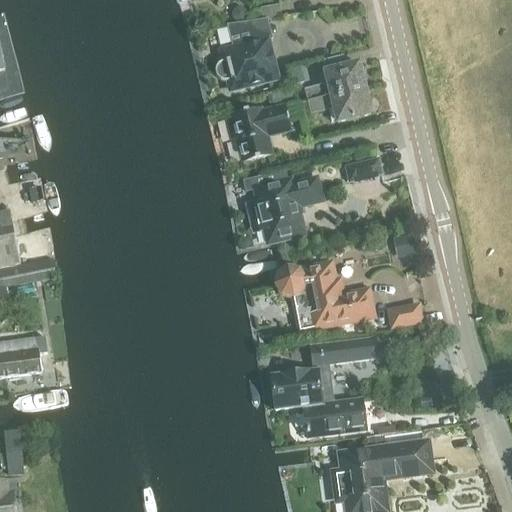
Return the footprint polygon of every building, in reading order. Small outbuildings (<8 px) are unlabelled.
[(237,10),(234,14),(235,20),(240,23),(245,22),(248,17),(247,12),(242,8),(237,10)] [(224,62),(223,63),(218,67),(216,72),(218,78),(222,82),(228,84),(229,83),(232,92),(278,81),(269,42),(253,46),(248,24),(228,26),(234,50),(222,53),(224,62)] [(326,86),(307,91),(310,104),(367,90),(364,78),(367,78),(364,68),(362,68),(361,65),(347,68),(344,57),(325,62),(328,73),(331,85),(326,86)] [(301,68),(291,71),(295,86),(305,84),(301,68)] [(271,95),(273,105),(297,100),(294,89),(271,95)] [(372,101),(370,102),(367,90),(310,104),(313,115),(332,111),(334,122),(339,120),(340,124),(374,115),(373,112),(375,111),(372,101)] [(262,110),(255,111),(232,117),(233,120),(230,121),(235,142),(238,142),(244,165),(273,157),(267,135),(292,129),(287,107),(263,113),(262,110)] [(379,160),(347,168),(351,183),(383,175),(379,160)] [(285,172),(243,182),(246,194),(251,192),(254,205),(252,206),(246,207),(253,235),(255,235),(259,234),(267,232),(270,244),(305,236),(300,216),(305,215),(303,207),(323,202),(317,181),(293,187),(292,182),(288,183),(285,172)] [(6,196),(0,197),(0,271),(21,267),(10,213),(6,196)] [(419,256),(415,235),(394,239),(398,260),(419,256)] [(53,261),(27,266),(30,284),(56,279),(53,261)] [(277,274),(275,287),(282,298),(291,300),(297,333),(374,318),(369,292),(345,297),(342,282),(336,283),(333,265),(296,272),(295,269),(288,267),(277,274)] [(7,289),(0,290),(0,305),(10,303),(7,289)] [(419,308),(391,313),(394,328),(422,322),(419,308)] [(45,339),(38,340),(19,342),(23,377),(41,374),(39,354),(47,352),(46,342),(45,342),(45,339)] [(276,412),(333,405),(329,367),(375,362),(372,341),(312,348),(314,372),(272,377),(276,412)] [(19,342),(2,344),(7,379),(23,377),(19,342)] [(304,432),(306,431),(308,439),(346,435),(345,430),(366,427),(363,401),(333,405),(304,409),(305,417),(303,417),(301,421),(302,428),(304,432)] [(395,428),(378,430),(379,436),(396,434),(395,428)] [(344,502),(349,501),(350,511),(386,511),(383,480),(432,474),(428,444),(341,456),(341,457),(343,457),(345,473),(340,474),(337,478),(339,499),(344,502)] [(15,511),(14,496),(6,497),(5,483),(0,483),(0,511),(15,511)]
